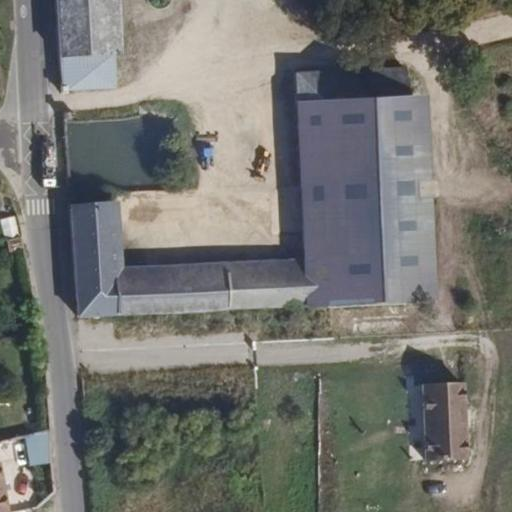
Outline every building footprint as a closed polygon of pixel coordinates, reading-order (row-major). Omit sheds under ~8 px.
[(110,52),(107,0),(53,0),(56,55),(110,52)] [(397,25),(394,6),(371,10),(374,27),(397,25)] [(374,27),(371,10),(358,12),(360,29),(374,27)] [(111,86),(110,52),(56,55),(60,89),(111,86)] [(408,101),(408,71),(296,74),(295,104),(408,101)] [(412,231),(408,101),(295,104),(300,271),(301,306),(323,305),(406,302),(415,302),(412,231)] [(301,306),(300,271),(113,279),(109,207),(67,209),(72,329),(87,329),(88,316),(301,306)] [(407,338),(406,302),(323,305),(326,342),(407,338)] [(468,492),(462,384),(419,386),(424,492),(468,492)]
